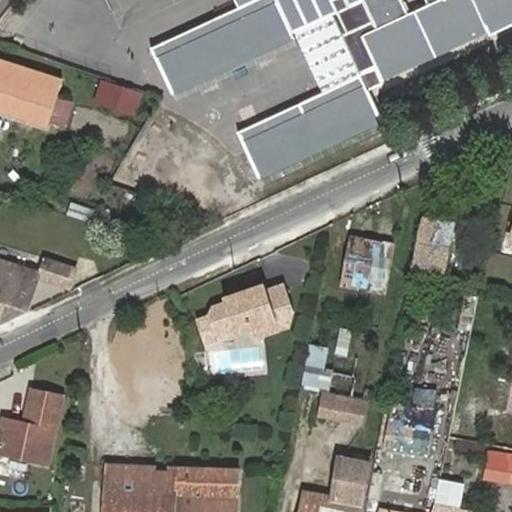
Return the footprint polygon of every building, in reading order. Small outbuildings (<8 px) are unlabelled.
[(294,34),(291,26),(278,0),(261,0),(154,49),(172,90),(294,34)] [(278,0),(291,26),(294,34),(320,90),(365,69),(372,83),(384,77),(351,8),(340,14),(333,0),(278,0)] [(511,0),(427,0),(431,7),(380,31),(366,1),(351,8),(384,77),(486,27),(511,14),(511,0)] [(511,25),(511,14),(486,27),(491,36),(511,25)] [(0,58),(0,111),(46,126),(62,78),(0,58)] [(386,115),(372,83),(365,69),(320,90),(246,125),(241,127),(261,172),(386,115)] [(101,79),(95,97),(121,107),(128,88),(101,79)] [(121,107),(130,110),(137,91),(128,88),(121,107)] [(65,214),(84,221),(88,209),(69,202),(65,214)] [(446,270),(457,219),(432,215),(420,264),(446,270)] [(363,241),(348,239),(341,285),(386,292),(394,246),(378,243),(369,249),(363,241)] [(0,256),(0,274),(20,280),(24,264),(0,256)] [(0,274),(0,320),(3,321),(9,301),(33,309),(43,276),(73,285),(79,266),(48,256),(44,270),(24,264),(20,280),(0,274)] [(259,338),(289,327),(293,311),(283,283),(265,289),(263,284),(223,299),(224,303),(212,308),(208,317),(196,321),(204,341),(215,337),(233,330),(235,334),(255,327),(259,338)] [(445,324),(455,326),(456,322),(459,323),(461,312),(445,309),(444,316),(447,317),(445,324)] [(355,371),(354,377),(363,378),(370,334),(336,329),(330,367),(355,371)] [(215,337),(204,341),(205,345),(217,341),(215,337)] [(131,415),(159,416),(160,393),(154,392),(157,346),(114,342),(108,400),(131,402),(131,415)] [(398,403),(388,446),(445,457),(455,409),(438,407),(440,394),(419,389),(415,407),(398,403)] [(366,424),(371,395),(364,394),(364,399),(321,392),(317,416),(366,424)] [(60,471),(78,405),(46,396),(37,426),(19,421),(9,458),(60,471)] [(474,397),(472,418),(487,420),(489,399),(474,397)] [(450,438),(448,452),(479,454),(481,441),(450,438)] [(505,482),(511,456),(497,452),(498,447),(492,446),(485,477),(505,482)] [(306,492),(302,511),(360,511),(367,461),(341,458),(335,496),(306,492)] [(239,511),(240,469),(171,466),(170,473),(145,473),(145,465),(110,463),(106,511),(239,511)] [(382,511),(433,511),(439,485),(440,479),(425,477),(420,499),(399,494),(395,511),(383,509),(382,511)] [(439,485),(433,511),(478,511),(479,511),(455,506),(458,488),(439,485)]
